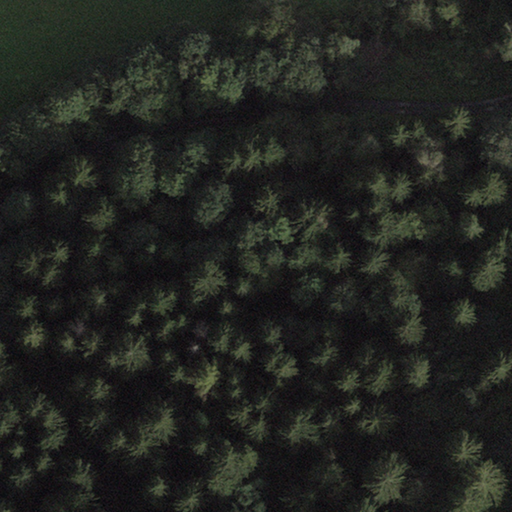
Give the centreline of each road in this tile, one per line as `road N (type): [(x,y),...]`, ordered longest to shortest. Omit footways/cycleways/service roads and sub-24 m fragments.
road 1 (track): [(142,165),(457,83),(511,59)]
road 2 (track): [(0,218),(142,165)]
